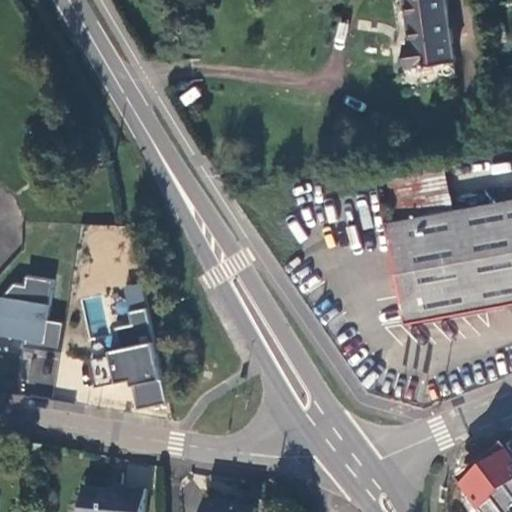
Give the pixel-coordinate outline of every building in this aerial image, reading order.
[(455,71),(447,6),(409,12),(414,58),(404,59),(407,78),(455,71)] [(392,176),(394,209),(448,206),(447,173),(392,176)] [(511,203),(382,230),(400,323),(511,302),(511,203)] [(22,350),(57,356),(62,325),(45,322),(51,281),(23,277),(22,287),(12,285),(0,298),(0,339),(23,343),(22,350)] [(130,380),(135,408),(164,402),(145,308),(127,311),(129,325),(112,328),(117,351),(105,353),(112,384),(130,380)] [(511,511),(511,443),(454,478),(479,511),(511,511)] [(139,511),(141,493),(114,491),(114,496),(80,494),(78,511),(139,511)]
